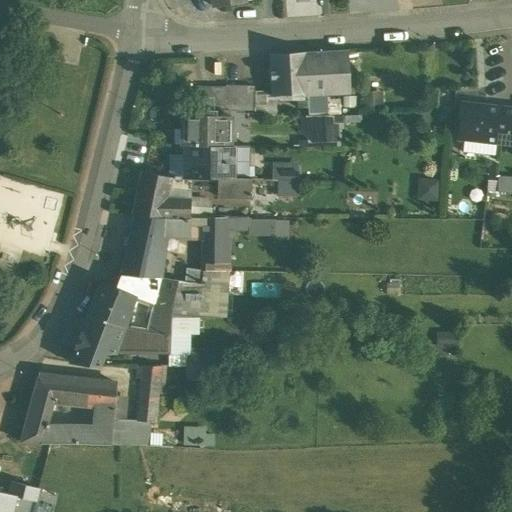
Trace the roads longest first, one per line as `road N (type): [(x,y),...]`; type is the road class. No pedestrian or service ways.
road 1 (unclassified): [(511,16),(198,40),(131,31)]
road 2 (residential): [(131,31),(70,287),(33,345),(0,366)]
road 3 (residential): [(131,31),(0,8)]
